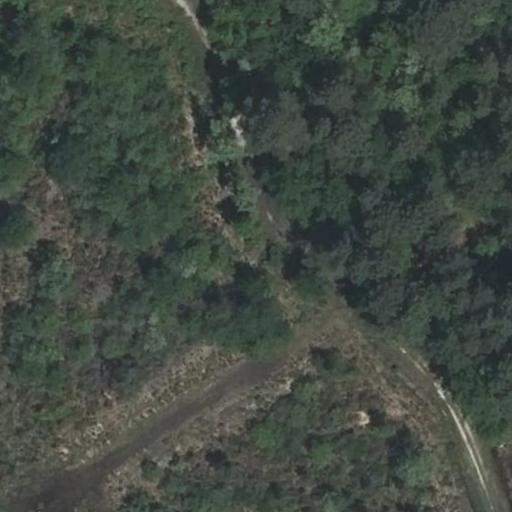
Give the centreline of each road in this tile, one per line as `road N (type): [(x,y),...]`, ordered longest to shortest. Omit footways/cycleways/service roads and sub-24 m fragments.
road 1 (track): [(155,0),(243,177),(292,255),(368,309),(463,425),(492,511)]
road 2 (track): [(350,296),(511,188)]
